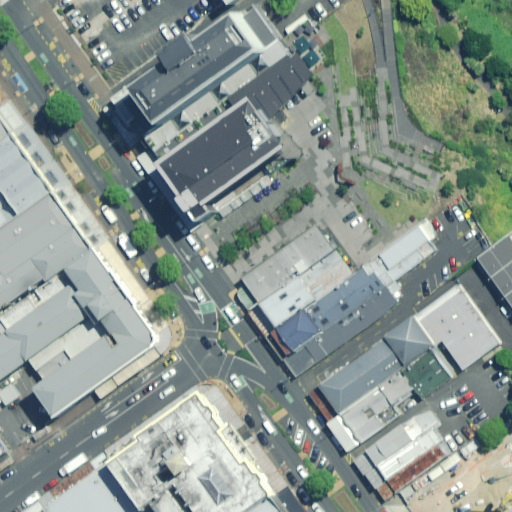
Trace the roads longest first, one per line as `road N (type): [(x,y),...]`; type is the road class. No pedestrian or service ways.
road 1 (tertiary): [(211,352),(0,31)]
road 2 (tertiary): [(3,0),(193,267)]
road 3 (tertiary): [(211,352),(0,501)]
road 4 (tertiary): [(327,511),(211,352)]
road 5 (tertiary): [(193,267),(286,396)]
road 6 (tertiary): [(286,396),(371,511)]
